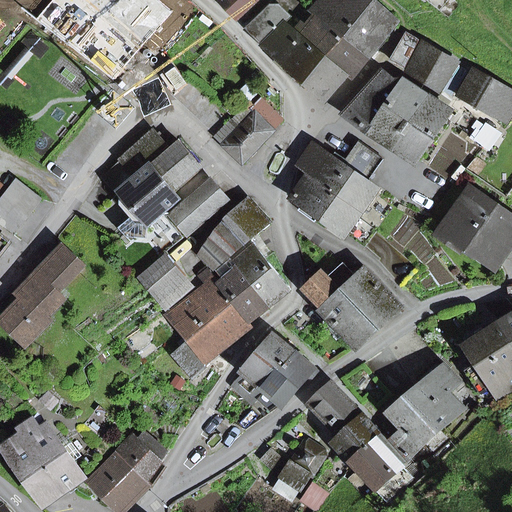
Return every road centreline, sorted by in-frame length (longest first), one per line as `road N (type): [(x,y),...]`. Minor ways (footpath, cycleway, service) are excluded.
road 1 (residential): [(0,293),(108,139),(135,116),(152,115),(269,199)]
road 2 (residential): [(162,495),(251,341),(293,301),(299,282),(284,216)]
road 3 (residential): [(417,312),(285,416),(162,495)]
road 4 (residential): [(312,122),(199,0)]
road 5 (residential): [(284,216),(367,261),(417,312)]
